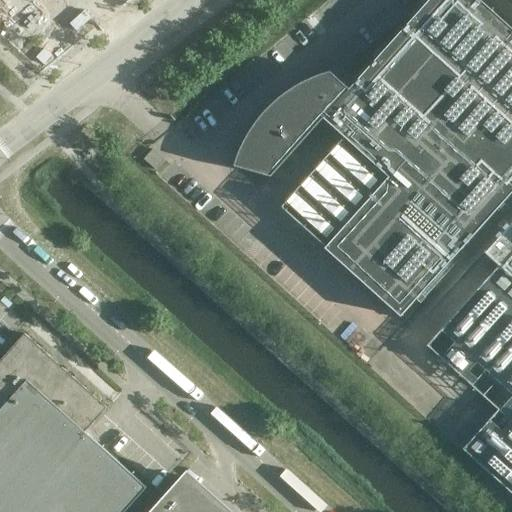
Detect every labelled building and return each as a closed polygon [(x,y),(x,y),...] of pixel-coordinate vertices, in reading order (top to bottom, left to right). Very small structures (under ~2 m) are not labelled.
[(235,162),(234,166),(270,177),(275,171),(323,118),(389,177),(325,248),(401,316),(511,193),(511,29),(479,0),(429,0),(349,89),(330,72),(322,74),(311,78),(304,82),(296,86),(289,90),(282,95),(274,102),(268,108),(262,114),(256,121),(252,128),(245,139),(241,147),(238,154),(235,162)] [(156,170),(165,160),(153,149),(144,159),(156,170)] [(499,265),(427,345),(498,409),(462,449),(511,493),(511,222),(485,253),(499,265)] [(0,511),(125,511),(147,488),(85,432),(107,408),(25,333),(0,360),(0,511)] [(221,511),(182,477),(155,507),(149,511),(221,511)]
